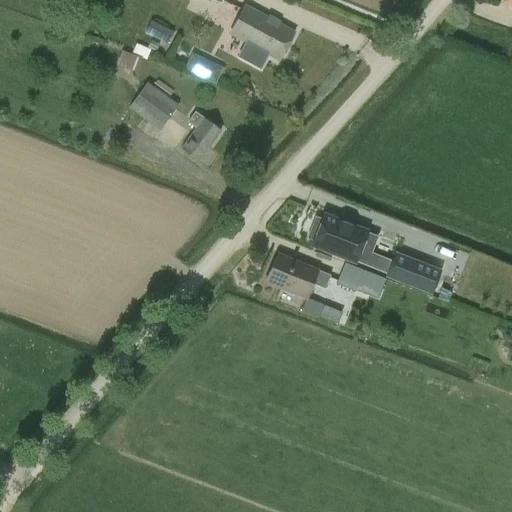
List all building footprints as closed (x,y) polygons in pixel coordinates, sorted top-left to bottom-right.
[(250,46),(249,49),(256,53),(258,50),(277,61),(293,32),(244,6),(228,35),(250,46)] [(172,32),(150,20),(143,33),(166,44),(172,32)] [(141,58),(121,51),(116,64),(136,72),(136,71),(156,78),(160,67),(141,59),(141,58)] [(196,76),(204,60),(192,54),(184,70),(196,76)] [(177,105),(146,83),(128,109),(159,131),(177,105)] [(187,122),(195,128),(180,148),(197,160),(219,130),(202,118),(194,112),(187,122)] [(321,221),(316,219),(307,240),(312,243),(311,246),(353,263),(365,233),(323,216),(321,221)] [(317,272),(318,270),(277,254),(264,281),(264,283),(306,300),(312,285),(323,289),(328,276),(317,272)] [(394,256),(384,278),(429,297),(438,274),(394,256)] [(378,297),(385,280),(362,271),(356,289),(378,297)] [(492,376),(496,362),(476,356),(472,370),(492,376)] [(511,387),(511,367),(498,363),(492,380),(511,387)]
